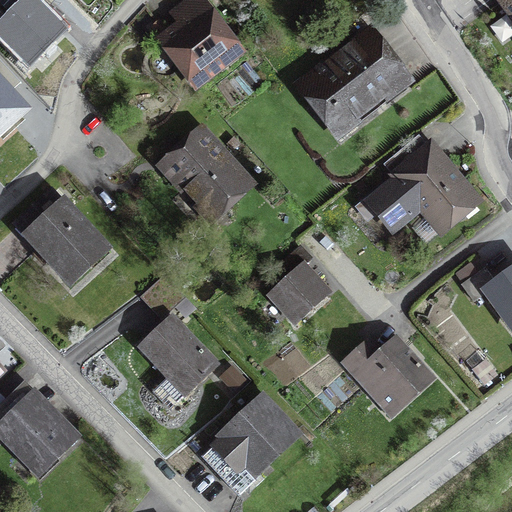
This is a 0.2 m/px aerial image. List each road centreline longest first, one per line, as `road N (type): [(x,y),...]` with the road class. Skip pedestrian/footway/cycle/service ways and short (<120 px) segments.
road 1 (residential): [(0,317),(191,511)]
road 2 (residential): [(135,0),(83,64),(65,143),(0,202)]
road 3 (residential): [(418,0),(495,110),(497,155),(511,181)]
road 4 (residential): [(381,511),(511,412)]
